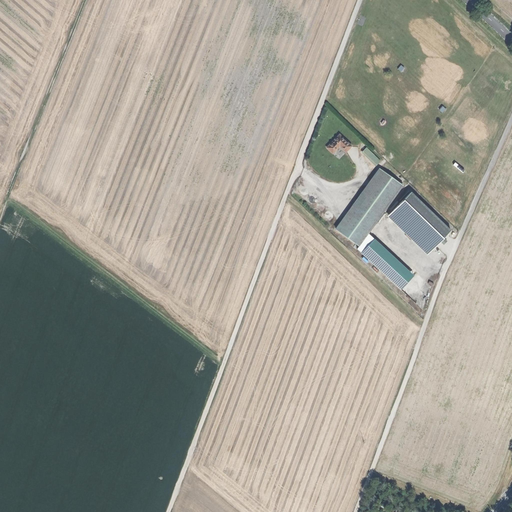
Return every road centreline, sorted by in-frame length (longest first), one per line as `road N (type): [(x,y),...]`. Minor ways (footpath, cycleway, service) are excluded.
road 1 (track): [(168,511),(361,0)]
road 2 (unclassified): [(511,117),(356,511)]
road 3 (track): [(222,367),(8,201),(0,223)]
road 4 (track): [(8,201),(86,0)]
